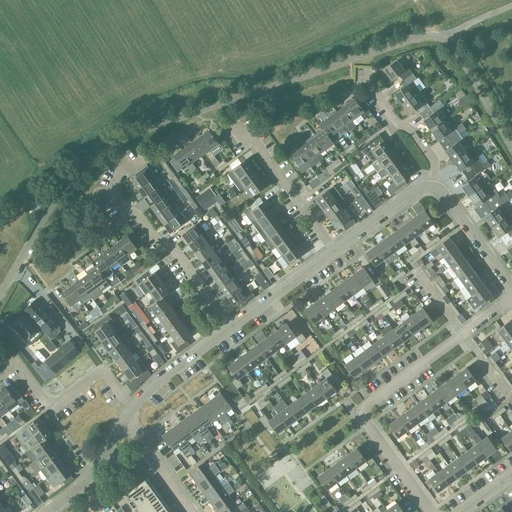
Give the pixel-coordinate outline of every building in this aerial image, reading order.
[(404,71),(397,61),(384,71),(392,81),(399,76),(403,81),(412,74),(408,68),(404,71)] [(407,86),(395,95),(398,99),(397,100),(396,102),(399,106),(401,106),(402,105),(420,92),(413,83),(416,80),(412,74),(403,81),(407,86)] [(427,102),(420,92),(402,105),(410,115),(417,110),(421,115),(430,108),(426,103),(427,102)] [(349,102),(349,103),(346,106),(355,119),(361,115),(363,119),(370,114),(365,108),(363,110),(355,99),(354,100),(353,99),(351,99),(349,100),(349,102)] [(430,108),(421,115),(425,120),(424,121),(431,131),(448,118),(441,108),(443,106),(440,101),(430,108)] [(355,127),(353,123),(351,122),(355,119),(346,106),(337,112),(350,130),(351,131),(355,127)] [(350,130),(337,112),(337,113),(335,111),(331,114),(332,116),(328,119),(341,136),(341,135),(347,131),(347,132),(350,130)] [(456,128),(448,118),(431,131),(439,141),(446,136),(449,141),(459,134),(455,129),(456,128)] [(332,143),(333,142),(341,136),(341,135),(341,136),(328,119),(319,125),(322,129),(332,143)] [(365,131),(367,134),(369,138),(375,134),(370,128),(365,131)] [(317,133),(319,135),(315,138),(325,151),(334,144),(333,142),(332,143),(322,129),(317,133)] [(200,138),(210,150),(219,144),(209,131),(200,138)] [(367,134),(359,141),(361,144),(369,138),(367,134)] [(453,147),(446,152),(453,162),(471,149),(464,139),(463,140),(459,134),(449,141),(453,147)] [(200,138),(192,144),(201,157),(210,150),(200,138)] [(315,138),(312,140),(310,138),(306,142),(307,144),(320,162),(324,159),(320,154),(325,151),(315,138)] [(391,150),(384,141),(379,145),(375,138),(360,149),(365,155),(367,154),(373,163),(391,150)] [(359,141),(350,147),(352,151),(361,144),(359,141)] [(192,144),(183,150),(192,163),(201,157),(192,144)] [(320,162),(307,144),(298,151),(307,163),(313,160),(316,164),(320,162)] [(341,153),(344,157),(352,151),(350,147),(341,153)] [(462,171),(465,176),(482,164),(471,149),(453,162),(461,172),(462,171)] [(192,163),(183,150),(174,157),(183,170),(192,163)] [(391,150),(373,163),(371,164),(378,173),(397,159),(391,150)] [(293,151),(288,155),(289,157),(298,170),(299,170),(301,174),(308,169),(307,167),(309,166),(310,168),(311,168),(307,163),(298,151),(295,153),(293,151)] [(397,159),(378,173),(381,178),(386,175),(385,173),(387,172),(390,177),(403,168),(397,159)] [(336,165),(339,170),(348,164),(345,160),(342,163),(341,162),(336,165)] [(245,161),(232,171),(228,174),(234,183),(252,171),(245,161)] [(332,169),(328,172),(331,176),(339,170),(336,165),(335,164),(331,167),(331,169),(332,169)] [(462,187),(469,197),(486,185),(486,184),(479,175),(486,169),(482,164),(465,176),(469,182),(462,187)] [(135,175),(137,177),(132,181),(139,190),(152,180),(156,178),(147,166),(148,166),(147,166),(134,175),(135,175)] [(350,166),(347,169),(353,177),(356,175),(350,166)] [(390,177),(394,183),(389,187),(388,191),(391,195),(402,187),(400,184),(410,177),(403,168),(390,177)] [(356,175),(360,180),(367,175),(364,170),(356,175)] [(258,179),(252,171),(234,183),(241,192),(245,189),(258,179)] [(447,183),(459,181),(457,173),(446,175),(447,183)] [(322,182),(326,179),(322,174),(318,177),(322,182)] [(310,192),(314,188),(322,183),(318,177),(310,183),(306,186),(310,192)] [(152,180),(139,190),(145,199),(158,189),(162,186),(156,178),(152,180)] [(265,189),(258,179),(245,189),(252,198),(265,189)] [(350,180),(347,182),(352,189),(355,187),(350,180)] [(488,182),(486,184),(486,185),(469,197),(477,207),(484,202),(488,207),(500,198),(488,182)] [(162,186),(158,189),(145,199),(151,207),(164,198),(168,195),(164,189),(168,187),(165,184),(162,186)] [(366,195),(371,191),(368,186),(362,190),(366,195)] [(334,187),(329,191),(315,200),(323,210),(341,197),(334,187)] [(357,195),(357,200),(362,196),(355,187),(352,189),(357,195)] [(202,207),(214,198),(208,189),(196,198),(202,206),(202,207)] [(182,192),(178,195),(181,199),(185,196),(188,194),(185,190),(182,192)] [(373,190),(371,191),(366,195),(376,209),(383,204),(373,190)] [(492,213),(484,218),(492,228),(510,215),(502,205),(509,200),(505,194),(500,198),(488,207),(492,213)] [(368,214),(373,211),(362,196),(357,200),(365,209),(368,214)] [(341,197),(323,210),(330,220),(343,210),(339,205),(345,201),(341,197)] [(164,198),(151,207),(158,216),(171,207),(164,198)] [(202,207),(205,211),(214,204),(217,209),(221,207),(214,198),(202,207)] [(352,204),(359,213),(365,209),(357,200),(352,204)] [(175,203),(171,207),(158,216),(164,225),(177,215),(174,211),(178,207),(175,203)] [(263,203),(252,211),(249,208),(244,212),(253,224),(270,212),(263,203)] [(212,208),(208,212),(213,219),(218,215),(212,208)] [(343,210),(330,220),(337,230),(342,226),(346,231),(356,224),(352,219),(350,220),(343,210)] [(431,231),(429,228),(434,224),(425,211),(415,218),(424,231),(426,234),(431,231)] [(270,212),(253,224),(259,233),(276,221),(270,212)] [(177,215),(164,225),(171,234),(184,225),(177,215)] [(511,215),(510,215),(492,228),(499,238),(506,233),(510,238),(511,236),(511,215)] [(233,231),(240,227),(234,216),(227,220),(233,231)] [(415,238),(424,231),(415,218),(405,225),(415,238)] [(276,221),(259,233),(266,242),(282,229),(276,221)] [(199,223),(195,226),(182,236),(189,245),(202,235),(198,230),(202,227),(199,223)] [(415,238),(405,225),(395,233),(405,246),(415,238)] [(240,227),(234,231),(237,236),(240,234),(243,232),(240,227)] [(282,229),(266,242),(272,251),(276,248),(289,238),(282,229)] [(217,244),(225,236),(221,231),(212,239),(217,244)] [(405,246),(395,233),(386,240),(395,253),(405,246)] [(202,235),(189,245),(195,253),(208,244),(202,235)] [(128,237),(119,243),(128,256),(137,250),(128,237)] [(289,238),(276,248),(282,256),(295,247),(289,238)] [(450,238),(437,248),(444,258),(457,248),(450,238)] [(386,240),(376,247),(385,260),(395,253),(386,240)] [(119,243),(110,250),(119,263),(128,256),(119,243)] [(208,244),(195,253),(202,262),(215,253),(208,244)] [(302,256),(295,247),(282,256),(289,265),(302,256)] [(385,260),(376,247),(366,254),(375,267),(385,260)] [(464,258),(457,248),(444,258),(451,267),(464,258)] [(110,250),(101,256),(111,269),(119,263),(110,250)] [(419,251),(412,256),(415,259),(421,254),(419,251)] [(215,253),(202,262),(208,271),(221,261),(226,258),(223,255),(219,258),(215,253)] [(92,263),(95,267),(96,269),(97,268),(102,275),(105,278),(113,272),(111,269),(101,256),(92,263)] [(415,259),(412,256),(406,261),(408,264),(415,259)] [(464,258),(451,267),(458,277),(471,268),(464,258)] [(424,272),(427,270),(423,264),(424,263),(421,259),(417,262),(424,272)] [(221,261),(208,271),(215,279),(228,270),(221,261)] [(90,270),(92,272),(88,275),(101,292),(110,285),(105,278),(102,275),(97,268),(96,269),(95,267),(90,270)] [(232,267),(228,270),(215,279),(221,288),(234,279),(238,276),(232,267)] [(267,267),(266,269),(263,271),(269,280),(274,277),(267,267)] [(354,275),(363,288),(373,281),(364,268),(354,275)] [(478,278),(471,268),(458,277),(465,287),(478,278)] [(427,270),(424,272),(429,279),(432,277),(427,270)] [(149,271),(135,281),(146,296),(150,293),(163,283),(155,273),(152,275),(149,271)] [(397,276),(400,279),(406,275),(404,271),(397,276)] [(88,275),(80,281),(89,294),(93,301),(103,294),(101,292),(88,275)] [(354,275),(344,282),(353,295),(363,288),(354,275)] [(400,279),(397,276),(391,281),(393,284),(400,279)] [(486,287),(478,278),(465,287),(473,297),(486,287)] [(234,279),(221,288),(227,297),(240,287),(234,279)] [(80,281),(71,287),(80,300),(89,294),(80,281)] [(112,288),(114,291),(123,285),(121,282),(120,282),(112,288)] [(353,295),(344,282),(334,289),(344,302),(353,295)] [(163,283),(150,293),(154,298),(149,302),(151,306),(157,302),(163,298),(164,298),(170,293),(163,283)] [(438,292),(442,290),(437,283),(433,285),(438,292)] [(245,284),(240,287),(227,297),(234,306),(239,302),(242,307),(255,298),(250,291),(250,289),(248,286),(247,286),(245,284)] [(386,299),(391,296),(383,284),(377,288),(386,299)] [(80,300),(71,287),(62,294),(71,307),(80,300)] [(493,297),(486,287),(473,297),(480,307),(493,297)] [(334,289),(325,297),(334,309),(344,302),(334,289)] [(446,296),(442,290),(438,292),(443,299),(446,296)] [(334,309),(325,297),(315,304),(324,317),(334,309)] [(157,302),(151,306),(147,309),(150,312),(153,310),(158,317),(170,307),(164,298),(163,298),(157,302)] [(111,305),(110,305),(113,308),(121,302),(118,299),(111,305)] [(59,325),(36,301),(24,312),(48,336),(59,325)] [(452,311),(456,309),(451,302),(448,305),(452,311)] [(324,317),(315,304),(305,311),(314,324),(324,317)] [(158,317),(161,322),(158,325),(161,328),(164,326),(165,326),(177,317),(170,307),(158,317)] [(139,315),(134,309),(131,311),(136,318),(139,315)] [(233,314),(236,319),(245,314),(242,309),(233,314)] [(413,316),(423,329),(433,321),(423,309),(413,316)] [(460,315),(456,309),(452,311),(457,318),(460,315)] [(130,322),(133,320),(128,313),(125,316),(130,322)] [(11,326),(26,342),(39,330),(24,314),(11,326)] [(115,333),(108,323),(112,320),(109,315),(94,326),(97,331),(95,332),(102,342),(115,333)] [(139,315),(136,318),(140,324),(143,327),(146,325),(139,315)] [(460,315),(457,318),(462,324),(466,321),(461,315),(460,315)] [(413,316),(403,323),(413,336),(423,329),(413,316)] [(177,317),(165,326),(172,336),(185,327),(177,317)] [(77,325),(81,331),(88,327),(84,321),(77,325)] [(505,341),(511,335),(511,323),(510,321),(497,331),(505,341)] [(413,336),(403,323),(394,330),(403,343),(413,336)] [(287,324),(277,332),(286,345),(296,338),(300,344),(306,340),(300,330),(298,331),(295,327),(291,330),(287,324)] [(179,354),(190,346),(186,341),(192,337),(185,327),(172,336),(175,341),(171,344),(179,354)] [(394,330),(384,337),(393,350),(403,343),(394,330)] [(277,332),(267,339),(277,352),(286,345),(277,332)] [(122,343),(115,333),(102,342),(109,352),(122,343)] [(384,337),(374,344),(384,357),(393,350),(384,337)] [(196,350),(205,344),(201,339),(193,346),(196,350)] [(277,352),(267,339),(258,346),(267,359),(277,352)] [(477,345),(484,355),(494,348),(487,339),(477,345)] [(50,341),(46,345),(51,351),(55,347),(50,341)] [(70,341),(58,351),(67,363),(80,353),(70,341)] [(129,352),(122,343),(109,352),(116,362),(129,352)] [(374,344),(364,352),(374,364),(384,357),(374,344)] [(258,346),(248,353),(257,366),(267,359),(258,346)] [(335,353),(330,346),(326,349),(330,356),(335,353)] [(154,349),(149,352),(149,353),(153,358),(158,354),(154,349)] [(58,351),(38,368),(47,380),(55,373),(67,363),(58,351)] [(136,362),(129,352),(116,362),(123,371),(136,362)] [(364,352),(355,359),(364,372),(374,364),(364,352)] [(257,366),(248,353),(238,360),(248,373),(257,366)] [(158,354),(153,358),(159,366),(164,362),(158,354)] [(298,361),(301,364),(307,359),(305,356),(298,361)] [(492,365),(495,363),(490,356),(487,359),(492,365)] [(364,372),(355,359),(345,366),(354,379),(364,372)] [(248,373),(238,360),(228,367),(231,372),(228,375),(232,380),(230,381),(237,390),(243,386),(239,379),(248,373)] [(301,364),(298,361),(292,365),(294,369),(301,364)] [(136,362),(123,371),(131,382),(136,378),(141,384),(151,375),(144,365),(140,367),(136,362)] [(495,363),(492,365),(496,372),(500,369),(495,363)] [(467,368),(457,376),(467,389),(477,381),(467,368)] [(326,380),(317,386),(326,399),(336,392),(332,386),(336,383),(333,379),(334,378),(328,369),(322,373),(326,380)] [(467,389),(457,376),(447,383),(457,396),(467,389)] [(506,385),(509,382),(505,376),(501,378),(506,385)] [(286,384),(283,381),(277,386),(279,389),(286,384)] [(326,399),(317,386),(315,383),(311,386),(313,389),(307,393),(317,406),(326,399)] [(447,383),(438,390),(447,403),(457,396),(447,383)] [(260,389),(262,392),(268,388),(266,384),(260,389)] [(7,388),(0,392),(0,397),(10,411),(19,405),(24,401),(17,390),(11,394),(7,388)] [(102,392),(106,399),(112,396),(109,389),(102,392)] [(262,392),(260,389),(253,394),(255,397),(262,392)] [(271,390),(264,395),(267,398),(273,394),(271,390)] [(447,403),(438,390),(428,397),(437,410),(447,403)] [(221,393),(211,400),(230,426),(233,423),(226,414),(232,409),(221,393)] [(307,393),(298,401),(307,413),(317,406),(307,393)] [(267,398),(264,395),(258,400),(260,403),(267,398)] [(0,416),(1,418),(10,411),(0,397),(0,416)] [(437,410),(428,397),(418,404),(428,417),(431,421),(436,418),(433,413),(437,410)] [(201,408),(213,423),(218,419),(225,429),(230,426),(211,400),(201,408)] [(307,413),(298,401),(288,408),(297,421),(307,413)] [(428,417),(418,404),(408,411),(418,424),(428,417)] [(201,408),(191,415),(210,440),(214,437),(207,428),(213,423),(201,408)] [(288,408),(278,415),(288,428),(297,421),(288,408)] [(497,412),(500,416),(506,411),(504,408),(497,412)] [(408,411),(398,418),(408,431),(418,424),(408,411)] [(274,418),(269,421),(265,415),(259,419),(265,429),(267,428),(270,432),(273,429),(278,435),(288,428),(278,415),(276,412),(272,415),(274,418)] [(446,420),(452,428),(455,426),(452,423),(458,419),(455,414),(446,420)] [(191,415),(181,422),(193,438),(199,434),(206,443),(210,440),(191,415)] [(38,418),(21,431),(28,440),(45,427),(38,418)] [(408,431),(398,418),(389,426),(398,439),(408,431)] [(181,422),(171,429),(187,451),(188,450),(191,455),(195,453),(187,442),(193,438),(181,422)] [(15,431),(15,432),(21,427),(19,423),(13,428),(15,431)] [(45,427),(28,440),(34,448),(38,445),(38,446),(45,440),(46,441),(52,437),(45,427)] [(430,432),(433,437),(440,433),(436,428),(430,432)] [(191,456),(187,451),(171,429),(162,437),(173,452),(179,448),(187,458),(191,456)] [(511,432),(501,439),(511,452),(511,451),(511,432)] [(473,437),(478,444),(487,457),(497,450),(488,437),(482,441),(477,434),(473,437)] [(34,448),(32,450),(26,454),(33,463),(34,462),(39,459),(52,449),(46,441),(45,440),(38,446),(38,445),(34,448)] [(0,446),(0,453),(3,457),(9,453),(10,452),(4,444),(0,446)] [(487,457),(478,444),(468,451),(477,464),(487,457)] [(58,458),(52,449),(39,459),(34,462),(40,471),(45,467),(58,458)] [(348,456),(357,469),(367,462),(357,449),(348,456)] [(477,464),(468,451),(458,459),(468,472),(477,464)] [(3,457),(9,466),(10,466),(13,464),(16,461),(10,452),(9,453),(3,457)] [(357,469),(348,456),(338,463),(347,476),(357,469)] [(65,467),(58,458),(45,467),(51,476),(65,467)] [(468,472),(458,459),(448,466),(458,479),(468,472)] [(197,484),(218,468),(215,464),(209,469),(205,462),(189,474),(197,484)] [(347,476),(338,463),(328,470),(337,483),(347,476)] [(10,466),(9,466),(16,475),(19,473),(15,468),(16,468),(13,464),(10,466)] [(223,465),(218,468),(197,484),(204,494),(220,482),(215,476),(226,469),(223,465)] [(458,479),(448,466),(438,473),(448,486),(458,479)] [(71,476),(65,467),(51,476),(55,481),(52,484),(55,488),(58,485),(71,476)] [(337,483),(328,470),(318,478),(327,491),(337,483)] [(19,473),(16,475),(22,484),(28,479),(24,476),(22,477),(19,473)] [(448,486),(438,473),(428,480),(438,493),(448,486)] [(15,487),(18,484),(13,478),(10,480),(15,487)] [(32,484),(28,479),(22,484),(28,492),(33,489),(36,486),(34,483),(32,484)] [(375,480),(368,485),(371,488),(377,484),(375,480)] [(168,511),(145,481),(126,495),(138,511),(168,511)] [(220,482),(204,494),(211,503),(232,488),(230,484),(224,488),(220,482)] [(239,483),(232,488),(211,503),(217,511),(219,511),(234,502),(230,495),(242,487),(239,483)] [(371,488),(368,485),(362,490),(364,493),(371,488)] [(373,491),(375,495),(382,490),(379,486),(373,491)] [(39,507),(44,503),(33,489),(28,492),(39,507)] [(375,495),(373,491),(366,496),(369,499),(375,495)] [(25,494),(20,497),(27,507),(32,504),(25,494)] [(351,503),(349,499),(343,504),(345,507),(351,503)] [(360,501),(354,505),(356,509),(362,504),(360,501)] [(238,507),(234,502),(219,511),(248,511),(250,511),(244,503),(238,507)] [(403,511),(397,503),(387,510),(388,511),(403,511)]
